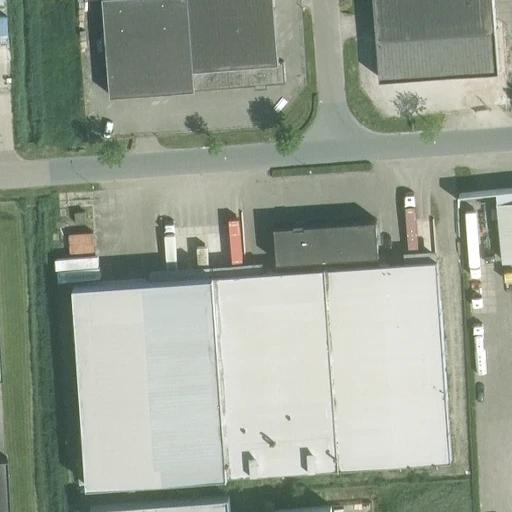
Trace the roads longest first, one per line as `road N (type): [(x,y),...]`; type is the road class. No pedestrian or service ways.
road 1 (unclassified): [(0,177),(338,152)]
road 2 (unclassified): [(338,152),(511,140)]
road 3 (unclassified): [(338,152),(326,0)]
